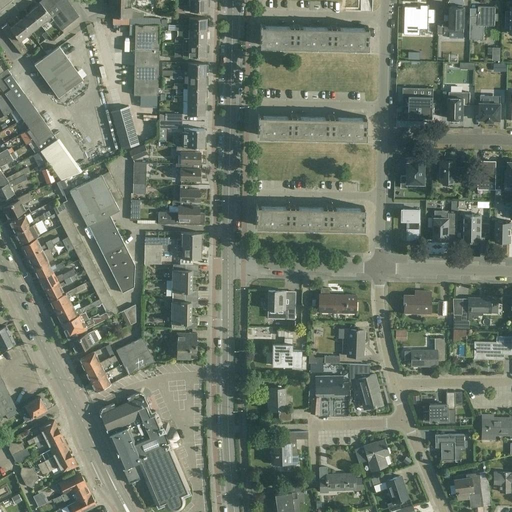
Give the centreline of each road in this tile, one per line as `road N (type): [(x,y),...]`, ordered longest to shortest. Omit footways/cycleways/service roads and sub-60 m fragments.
road 1 (tertiary): [(127,511),(0,258)]
road 2 (tertiary): [(227,264),(232,0)]
road 3 (tertiary): [(234,511),(227,264)]
road 4 (residential): [(315,486),(313,425),(406,422)]
road 5 (residential): [(227,264),(379,268)]
road 6 (residential): [(379,268),(511,271)]
road 7 (residential): [(511,141),(382,138)]
road 8 (residential): [(383,106),(258,104)]
road 9 (residential): [(381,196),(256,194)]
road 10 (residential): [(260,14),(385,16)]
